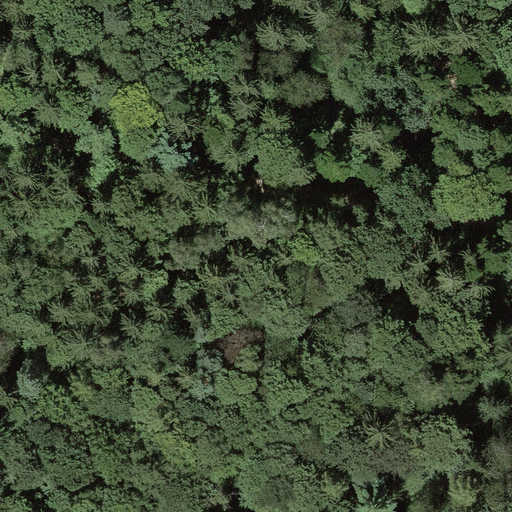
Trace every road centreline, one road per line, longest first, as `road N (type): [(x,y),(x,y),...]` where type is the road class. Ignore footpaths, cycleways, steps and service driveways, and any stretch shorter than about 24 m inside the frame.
road 1 (track): [(511,229),(288,195),(0,135)]
road 2 (track): [(0,316),(156,456),(287,511)]
